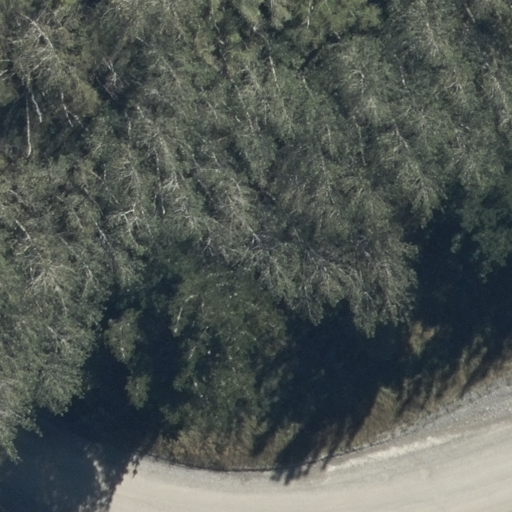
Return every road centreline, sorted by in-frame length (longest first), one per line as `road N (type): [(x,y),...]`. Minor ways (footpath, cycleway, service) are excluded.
road 1 (track): [(0,426),(40,458),(146,502),(231,511)]
road 2 (unclassified): [(330,511),(511,440)]
